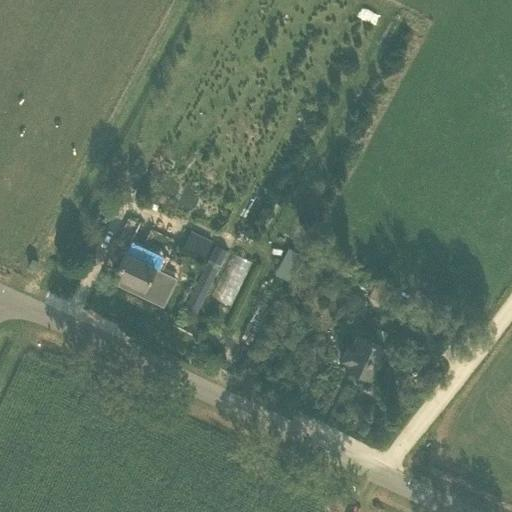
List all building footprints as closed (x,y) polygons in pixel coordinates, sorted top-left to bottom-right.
[(190,232),(184,244),(182,247),(204,258),(211,242),(190,232)] [(114,274),(128,280),(125,286),(160,303),(173,276),(158,268),(164,255),(142,245),(142,246),(130,240),(124,253),(114,274)] [(197,311),(226,250),(215,245),(186,306),(185,307),(196,313),(197,311)] [(372,288),(368,296),(381,301),(388,285),(376,279),(372,288)] [(347,344),(341,358),(346,360),(343,365),(368,377),(383,345),(368,338),(371,332),(360,327),(358,333),(350,346),(347,344)]
